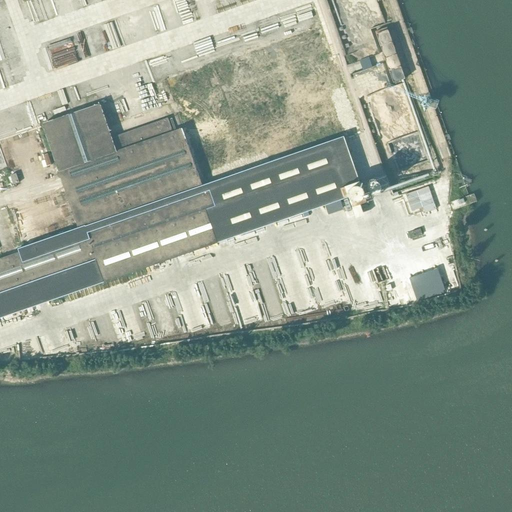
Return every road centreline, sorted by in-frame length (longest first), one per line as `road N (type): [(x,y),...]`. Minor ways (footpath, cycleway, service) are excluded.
road 1 (unknown): [(332,41),(392,217),(387,238),(316,229),(0,339)]
road 2 (unknown): [(274,0),(60,80),(34,72),(21,31)]
road 3 (unknown): [(332,41),(118,125)]
